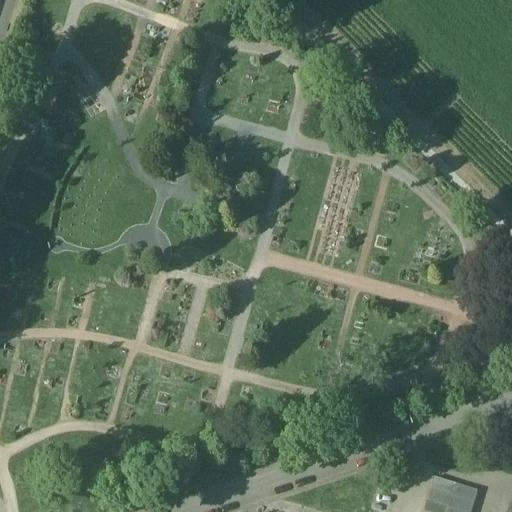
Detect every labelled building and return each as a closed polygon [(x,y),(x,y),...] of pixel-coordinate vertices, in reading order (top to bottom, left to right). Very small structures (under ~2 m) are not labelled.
[(456,487),(434,480),(431,491),(452,498),(453,498),(456,487)] [(477,493),(456,487),(453,498),(474,505),(477,493)] [(452,498),(431,491),(427,503),(449,510),(449,509),(452,498)] [(471,511),(474,505),(453,498),(452,498),(449,509),(457,511),(471,511)] [(448,511),(449,510),(427,503),(424,511),(448,511)]
